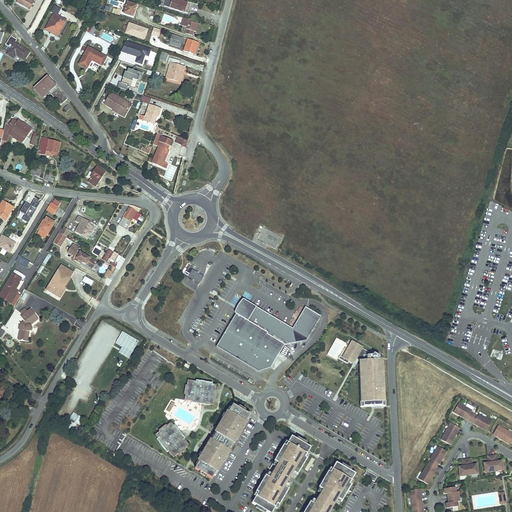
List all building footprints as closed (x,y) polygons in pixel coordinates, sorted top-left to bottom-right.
[(18,0),(16,4),(29,12),(34,3),(28,0),(18,0)] [(172,0),(171,0),(169,9),(184,13),(186,4),(172,0)] [(126,3),(123,13),(132,16),(135,6),(126,3)] [(54,15),(45,29),(51,33),(52,31),(59,35),(67,21),(59,16),(62,9),(55,5),(51,13),(54,15)] [(197,22),(184,17),(181,25),(188,27),(185,34),(193,36),(197,22)] [(11,37),(6,46),(6,47),(11,49),(7,55),(15,60),(17,57),(25,62),(31,53),(16,43),(17,41),(11,37)] [(198,42),(187,39),(183,53),(191,55),(194,48),(196,48),(198,42)] [(146,56),(148,50),(127,43),(122,53),(133,56),(133,55),(135,56),(135,57),(138,58),(136,63),(142,66),(146,56)] [(88,48),(79,65),(88,69),(92,62),(103,67),(108,58),(88,48)] [(166,62),(168,54),(162,52),(160,60),(166,62)] [(167,78),(179,81),(183,66),(179,65),(181,61),(170,58),(169,62),(171,63),(167,78)] [(118,81),(117,86),(127,89),(128,86),(128,84),(130,85),(133,77),(140,80),(141,75),(142,72),(134,70),(134,71),(127,69),(126,72),(124,71),(121,82),(118,81)] [(142,75),(141,75),(140,80),(133,77),(130,85),(128,84),(128,86),(135,88),(137,81),(140,82),(142,75)] [(47,78),(34,89),(43,99),(49,93),(61,106),(67,100),(47,78)] [(132,106),(111,93),(105,104),(114,110),(120,114),(120,115),(124,118),(132,106)] [(161,109),(161,108),(149,104),(145,116),(141,114),(140,119),(154,123),(157,116),(159,116),(159,114),(161,109)] [(18,121),(12,131),(21,137),(18,141),(23,144),(25,140),(31,131),(18,121)] [(150,159),(148,162),(166,169),(167,165),(168,164),(164,162),(169,152),(167,152),(169,148),(170,149),(173,143),(173,141),(162,136),(163,135),(158,133),(153,144),(158,146),(153,160),(150,159)] [(46,152),(58,154),(59,143),(47,141),(48,138),(42,137),(39,155),(45,157),(46,152)] [(187,141),(178,137),(175,142),(182,145),(181,147),(186,147),(187,141)] [(33,166),(32,175),(42,176),(43,170),(40,170),(40,166),(37,165),(36,167),(33,166)] [(92,178),(88,183),(95,187),(105,172),(97,167),(91,177),(92,178)] [(34,200),(31,205),(25,202),(17,218),(28,224),(39,203),(34,200)] [(9,212),(12,209),(3,203),(0,207),(0,221),(5,224),(12,214),(9,212)] [(58,210),(51,206),(47,213),(54,217),(58,210)] [(123,219),(129,209),(126,207),(120,218),(123,219)] [(117,229),(123,232),(135,213),(129,209),(123,219),(117,229)] [(75,233),(87,240),(93,229),(87,225),(88,222),(80,217),(76,222),(80,225),(75,233)] [(46,220),(39,232),(47,236),(53,225),(46,220)] [(65,237),(70,231),(64,227),(60,234),(65,237)] [(47,236),(39,232),(37,236),(45,240),(47,236)] [(272,245),(276,248),(282,239),(271,232),(269,235),(264,232),(260,240),(271,247),(272,245)] [(60,247),(66,238),(65,237),(60,234),(59,233),(53,242),(60,247)] [(98,257),(102,248),(95,245),(91,253),(98,257)] [(69,253),(75,257),(79,251),(73,247),(69,253)] [(109,253),(103,262),(108,265),(114,256),(109,253)] [(81,254),(76,262),(82,266),(83,264),(93,271),(97,264),(81,254)] [(62,265),(48,288),(61,296),(65,290),(62,288),(69,276),(70,277),(73,272),(62,265)] [(200,282),(204,275),(193,268),(189,275),(200,282)] [(15,272),(3,291),(14,298),(18,291),(16,290),(21,282),(21,281),(23,277),(15,272)] [(109,282),(113,276),(109,273),(105,279),(109,282)] [(94,284),(86,279),(83,283),(92,288),(94,284)] [(14,298),(3,291),(1,295),(12,301),(14,298)] [(25,293),(19,301),(25,304),(30,296),(25,293)] [(247,320),(255,307),(244,300),(236,313),(247,320)] [(306,341),(321,316),(306,307),(305,310),(293,330),(255,307),(247,320),(236,313),(216,347),(258,372),(271,368),(285,344),(306,341)] [(17,337),(24,339),(25,328),(28,329),(29,329),(30,324),(29,322),(36,317),(29,308),(21,314),(24,318),(19,322),(17,337)] [(122,332),(116,344),(122,347),(119,352),(130,357),(139,341),(122,332)] [(339,355),(347,344),(338,338),(329,354),(334,358),(337,354),(339,355)] [(360,359),(363,405),(385,404),(383,358),(381,358),(381,355),(374,352),(374,353),(363,347),(363,345),(355,341),(351,348),(349,347),(344,356),(341,354),(339,357),(349,362),(350,359),(354,362),(356,357),(359,359),(360,359)] [(188,380),(184,400),(202,403),(201,406),(204,407),(205,404),(213,405),(216,385),(208,384),(208,383),(196,381),(196,382),(188,380)] [(170,413),(175,404),(172,402),(167,411),(170,413)] [(456,404),(452,411),(460,416),(461,415),(465,417),(465,419),(472,423),(473,422),(477,424),(477,425),(485,430),(489,422),(476,415),(476,416),(469,412),(469,411),(456,404)] [(227,411),(215,433),(216,433),(215,434),(213,433),(210,438),(212,439),(212,440),(211,440),(209,443),(206,442),(197,456),(200,458),(198,461),(199,462),(195,469),(212,479),(216,472),(217,473),(230,451),(229,451),(229,450),(233,452),(236,447),(232,445),(233,444),(234,444),(247,423),(246,422),(250,415),(233,405),(228,412),(227,411)] [(79,415),(74,412),(69,419),(74,422),(79,415)] [(159,443),(167,452),(168,451),(173,458),(189,446),(184,439),(185,438),(182,435),(183,433),(181,431),(180,432),(177,428),(176,429),(171,423),(155,435),(160,442),(159,443)] [(452,436),(457,427),(450,423),(448,427),(447,426),(440,439),(449,444),(453,436),(452,436)] [(496,426),(492,433),(495,435),(495,436),(508,443),(511,435),(511,434),(500,427),(499,428),(496,426)] [(291,477),(293,473),(295,474),(300,465),(302,466),(307,459),(305,458),(307,454),(311,448),(292,436),(288,443),(286,446),(284,445),(274,461),(278,464),(276,467),(273,465),(271,469),(274,471),(270,478),(265,476),(256,492),(258,493),(256,497),(252,503),(266,511),(272,511),(275,508),(277,505),(279,506),(283,499),(281,497),(286,488),(284,487),(287,483),(284,482),(288,475),(291,477)] [(437,464),(445,451),(436,446),(429,459),(430,459),(426,466),(425,466),(418,479),(426,484),(434,471),(433,470),(437,463),(437,464)] [(482,463),(484,472),(501,469),(500,460),(495,461),(494,455),(486,456),(487,462),(482,463)] [(469,458),(461,459),(462,466),(457,467),(458,476),(476,473),(475,464),(470,465),(469,458)] [(276,467),(278,464),(274,461),(265,476),(270,478),(274,471),(271,469),(273,465),(276,467)] [(345,492),(346,489),(348,490),(351,486),(349,484),(351,481),(355,474),(336,463),(332,470),(330,473),(328,472),(324,479),(326,481),(321,489),(319,493),(321,494),(317,501),(315,500),(312,504),(307,511),(306,511),(305,511),(304,511),(330,511),(331,510),(329,508),(333,502),(335,503),(338,499),(341,501),(342,501),(347,493),(345,492)] [(377,477),(367,470),(364,475),(375,482),(377,477)] [(453,487),(443,489),(443,493),(446,493),(447,503),(445,503),(446,508),(456,506),(455,502),(458,501),(456,492),(454,492),(453,487)] [(317,501),(321,494),(319,493),(321,489),(320,488),(311,503),(312,504),(315,500),(317,501)] [(420,498),(419,489),(409,490),(411,505),(412,505),(412,511),(420,511),(419,498),(420,498)]
